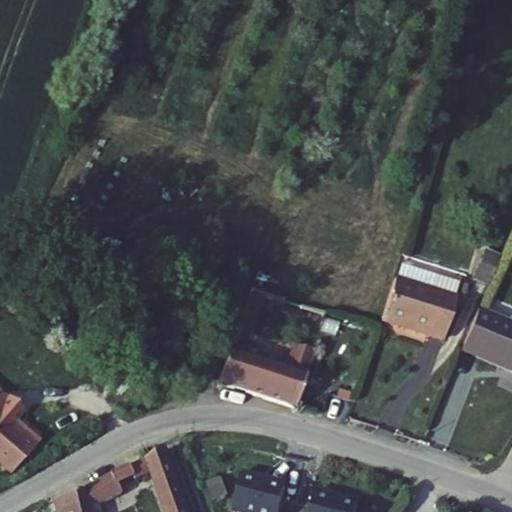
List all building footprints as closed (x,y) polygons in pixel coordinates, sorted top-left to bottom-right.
[(484,286),(498,292),(510,264),(496,259),(484,286)] [(469,284),(407,262),(401,280),(463,301),(469,284)] [(463,301),(401,280),(388,320),(387,323),(450,343),(463,301)] [(274,293),(255,286),(253,291),(272,298),(274,293)] [(272,298),(253,291),(223,379),(306,404),(326,345),(310,339),(304,357),(256,340),(272,298)] [(511,325),(488,316),(471,357),(511,372),(511,325)] [(0,388),(0,406),(6,403),(11,397),(0,388)] [(30,413),(11,397),(6,403),(24,419),(30,413)] [(0,455),(19,472),(46,438),(24,419),(6,403),(0,406),(0,455)] [(64,499),(67,511),(105,511),(105,508),(159,485),(167,511),(196,511),(180,457),(64,499)] [(284,478),(253,470),(243,510),(251,511),(288,511),(296,484),(283,481),(284,478)] [(365,511),(369,498),(326,487),(319,511),(365,511)]
